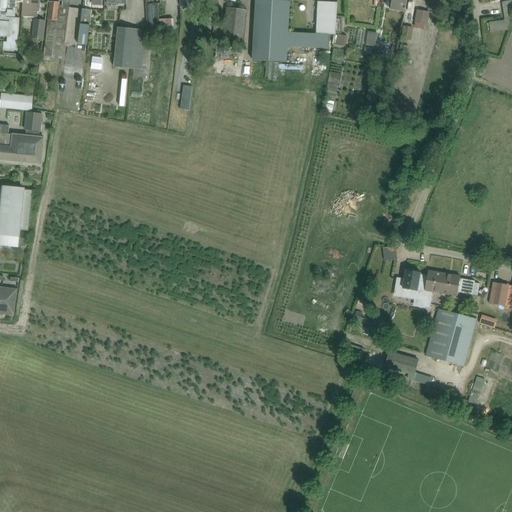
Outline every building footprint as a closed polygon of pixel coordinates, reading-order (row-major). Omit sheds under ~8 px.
[(1,17),(0,17),(0,36),(8,37),(7,42),(4,42),(3,50),(17,51),(19,18),(7,18),(7,17),(16,18),(17,7),(18,6),(18,3),(23,3),(23,0),(0,0),(0,16),(1,17)] [(23,0),(23,3),(22,17),(38,18),(38,12),(40,12),(40,0),(23,0)] [(70,0),(69,0),(60,0),(63,1),(63,5),(60,5),(60,2),(51,1),(44,57),(62,59),(65,43),(70,0)] [(146,0),(148,32),(158,31),(159,20),(159,4),(154,4),(153,0),(146,0)] [(264,0),(255,0),(252,60),(287,62),(288,47),(329,49),(329,35),(316,34),(289,32),(291,1),(264,0)] [(405,12),(407,0),(392,0),(391,9),(405,12)] [(416,3),(408,1),(403,24),(411,26),(416,3)] [(511,1),(502,3),(504,18),(505,20),(490,22),(491,31),(507,30),(511,17),(511,16),(511,13),(511,7),(511,6),(511,1)] [(318,2),(316,34),(329,35),(336,35),(336,34),(337,19),(338,3),(318,2)] [(248,10),(226,8),(224,26),(214,25),(212,41),(245,44),(248,10)] [(82,9),(78,44),(88,45),(92,10),(82,9)] [(420,26),(432,29),(437,13),(425,10),(420,26)] [(35,19),(33,39),(43,40),(46,21),(35,19)] [(174,19),(159,20),(158,31),(174,29),(174,19)] [(115,68),(132,69),(135,30),(119,28),(115,68)] [(132,69),(134,70),(133,77),(146,78),(150,32),(146,31),(135,30),(132,69)] [(382,46),(384,32),(374,31),(372,44),(382,46)] [(193,87),(184,86),(180,110),(189,111),(193,87)] [(33,97),(2,94),(0,109),(31,112),(33,97)] [(133,107),(133,98),(115,97),(114,106),(133,107)] [(324,111),(332,113),(334,105),(326,104),(324,111)] [(41,131),(43,114),(27,112),(25,130),(27,130),(26,135),(9,134),(10,125),(0,124),(0,159),(42,164),(45,137),(38,136),(39,131),(41,131)] [(0,245),(19,247),(20,239),(21,230),(29,231),(33,191),(25,190),(25,189),(3,187),(3,188),(0,187),(0,245)] [(403,247),(391,247),(391,262),(404,261),(403,247)] [(397,279),(395,296),(426,301),(425,308),(430,309),(432,297),(433,292),(437,273),(428,271),(428,276),(421,274),(421,273),(406,270),(404,279),(404,280),(397,279)] [(437,273),(433,292),(457,296),(458,292),(473,295),(475,281),(460,279),(460,277),(437,273)] [(493,283),(490,304),(505,307),(511,307),(511,285),(509,285),(493,283)] [(18,289),(3,288),(0,308),(0,313),(15,316),(18,289)] [(464,366),(475,328),(477,319),(439,309),(435,323),(426,355),(455,364),(464,366)] [(354,315),(352,320),(362,323),(375,326),(376,321),(354,315)] [(356,343),(354,350),(370,356),(373,350),(356,343)] [(386,364),(385,368),(415,376),(416,372),(419,359),(390,351),(386,364)] [(477,403),(486,405),(493,379),(484,377),(477,403)]
